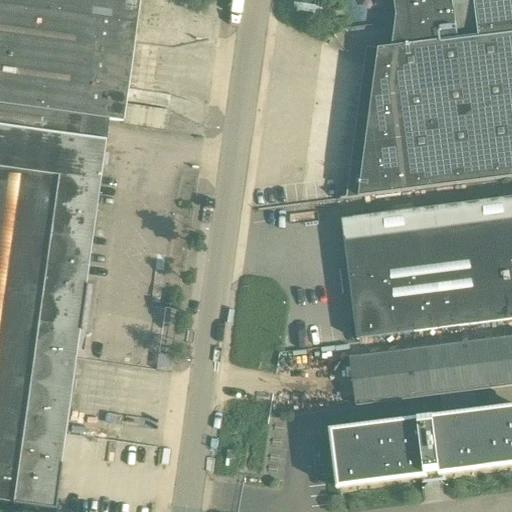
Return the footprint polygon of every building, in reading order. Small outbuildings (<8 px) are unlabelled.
[(0,0),(0,109),(106,123),(106,121),(120,122),(136,0),(0,0)] [(383,51),(366,199),(511,179),(511,0),(393,0),(396,16),(397,49),(383,51)] [(88,257),(106,123),(0,109),(0,502),(11,504),(11,505),(52,511),(88,257)] [(352,294),(344,295),(346,308),(354,307),(358,340),(410,334),(412,352),(498,341),(496,322),(511,320),(511,220),(345,242),(352,293),(352,294)] [(412,352),(351,360),(356,401),(357,405),(357,407),(511,386),(511,338),(498,341),(412,352)] [(511,409),(332,432),(340,488),(511,465),(511,409)]
